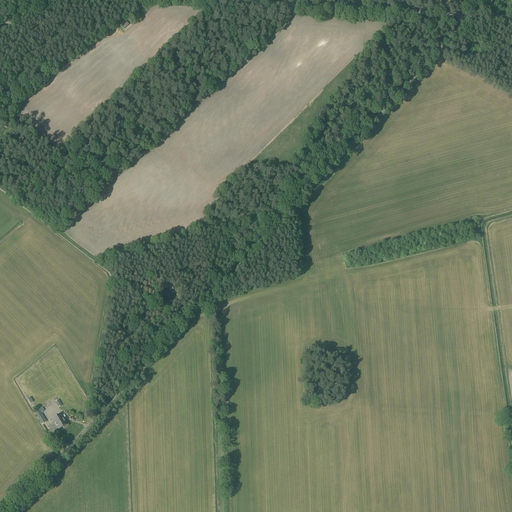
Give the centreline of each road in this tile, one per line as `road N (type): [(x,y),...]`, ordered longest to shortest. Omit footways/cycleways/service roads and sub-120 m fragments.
road 1 (unclassified): [(8,511),(470,14)]
road 2 (unclassified): [(470,14),(222,0)]
road 3 (track): [(209,295),(219,511)]
